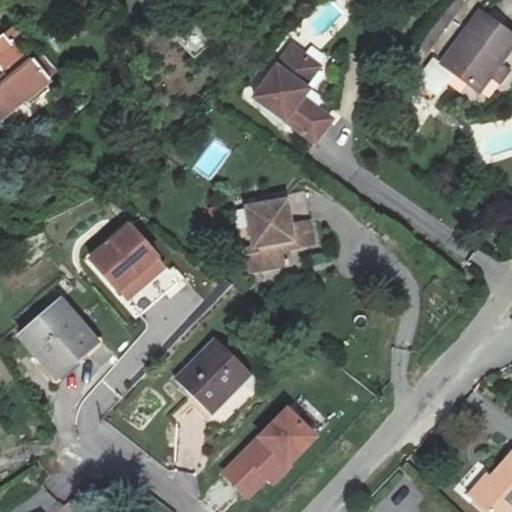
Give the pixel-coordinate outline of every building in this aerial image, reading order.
[(465,0),(443,0),(418,34),(431,43),(465,0)] [(511,58),(511,33),(479,8),(442,63),(453,71),(484,95),(496,80),(505,86),(511,76),(511,63),(510,61),(511,58)] [(0,92),(0,111),(7,120),(28,104),(33,110),(55,93),(50,86),(57,81),(41,59),(33,65),(8,32),(0,37),(0,69),(11,84),(0,92)] [(321,64),(294,44),(255,95),(316,140),(333,117),(299,92),(321,64)] [(442,63),(428,53),(408,83),(432,100),(453,71),(442,63)] [(260,218),(250,220),(253,244),(259,244),(263,267),(288,264),(285,240),(290,239),(292,246),(314,243),(311,222),(290,224),(287,200),(263,203),(264,214),(260,218)] [(264,214),(263,203),(248,205),(250,220),(260,218),(264,214)] [(131,225),(93,257),(125,296),(163,263),(131,225)] [(22,335),(57,374),(77,355),(81,360),(99,344),(60,301),(22,335)] [(175,378),(214,414),(251,375),(212,339),(175,378)] [(317,440),(285,409),(224,473),(252,497),(265,484),(270,489),(317,440)] [(511,511),(511,456),(496,476),(487,469),(466,494),(476,502),(488,511),(511,511)]
